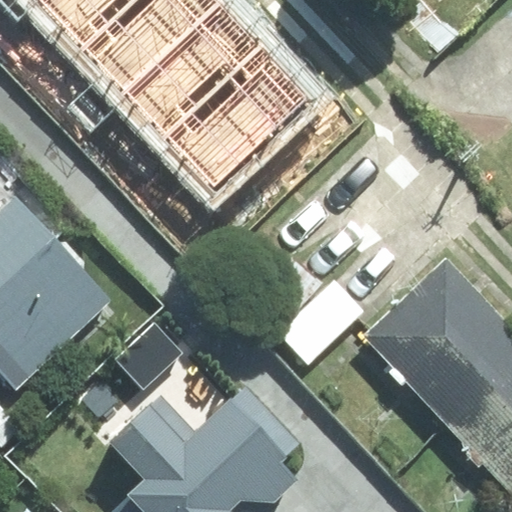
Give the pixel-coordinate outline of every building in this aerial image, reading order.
[(145,0),(27,0),(2,25),(59,84),(145,0)] [(161,81),(113,124),(145,159),(193,116),(161,81)] [(118,291),(0,170),(0,381),(12,394),(118,291)] [(511,325),(449,254),(374,319),(511,477),(511,325)] [(312,286),(285,259),(237,307),(302,372),(361,312),(323,274),(312,286)] [(228,511),(284,458),(235,408),(196,446),(147,396),(97,445),(132,481),(99,511),(228,511)] [(0,452),(25,428),(0,402),(0,452)]
